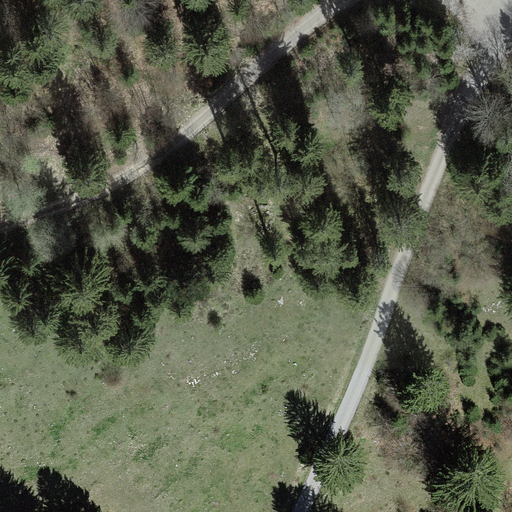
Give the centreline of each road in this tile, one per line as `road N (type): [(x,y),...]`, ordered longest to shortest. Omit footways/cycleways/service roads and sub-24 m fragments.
road 1 (track): [(489,19),(491,42),(477,82),(300,511)]
road 2 (track): [(338,0),(128,182),(0,231)]
